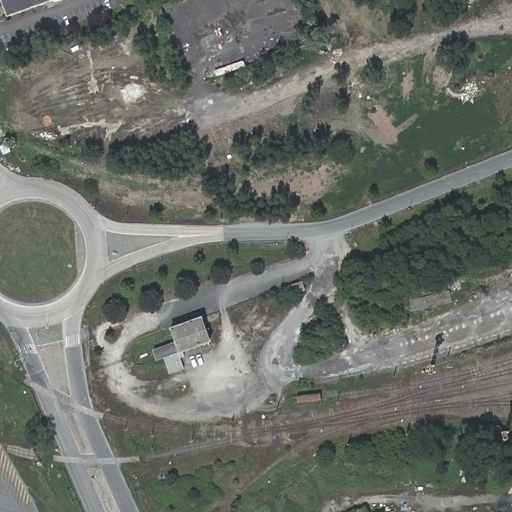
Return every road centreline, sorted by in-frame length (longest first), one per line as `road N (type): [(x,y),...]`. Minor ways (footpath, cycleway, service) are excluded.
road 1 (unclassified): [(219,233),(356,221),(511,158)]
road 2 (secondary): [(129,511),(83,409),(68,305)]
road 3 (secondary): [(12,313),(96,511)]
road 4 (unclassified): [(219,233),(121,228),(80,210)]
road 5 (unclassified): [(88,282),(143,254),(219,233)]
